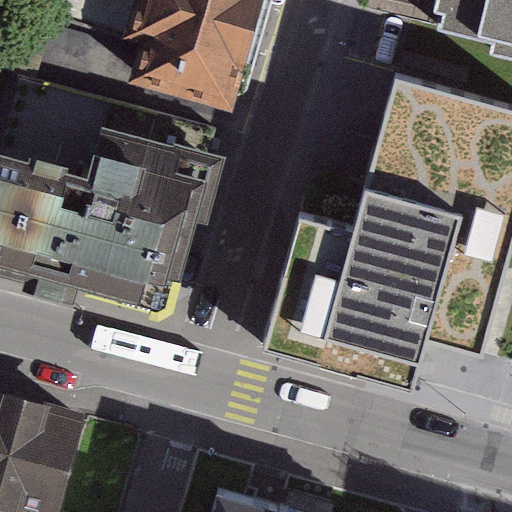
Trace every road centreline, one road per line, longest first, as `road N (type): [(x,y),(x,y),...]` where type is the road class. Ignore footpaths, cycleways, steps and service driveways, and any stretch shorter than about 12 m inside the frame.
road 1 (residential): [(198,378),(314,0)]
road 2 (tertiary): [(198,378),(511,464)]
road 3 (tertiary): [(0,326),(198,378)]
road 4 (residential): [(153,511),(176,419),(198,378)]
